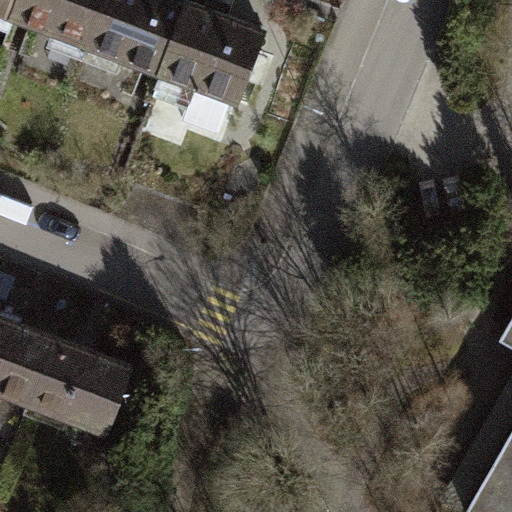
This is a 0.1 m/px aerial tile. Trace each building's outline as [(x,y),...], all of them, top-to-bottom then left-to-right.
[(0,0),(0,11),(14,17),(20,0),(0,0)] [(20,0),(14,17),(89,46),(106,0),(20,0)] [(175,0),(106,0),(89,46),(161,73),(188,5),(175,0)] [(188,5),(161,73),(153,95),(186,108),(182,119),(216,132),(230,97),(239,101),(265,34),(188,5)] [(55,336),(0,316),(0,389),(31,401),(55,336)] [(511,511),(511,320),(502,338),(511,343),(511,436),(468,511),(511,511)] [(132,364),(55,336),(31,401),(26,413),(65,427),(70,413),(109,427),(132,364)]
